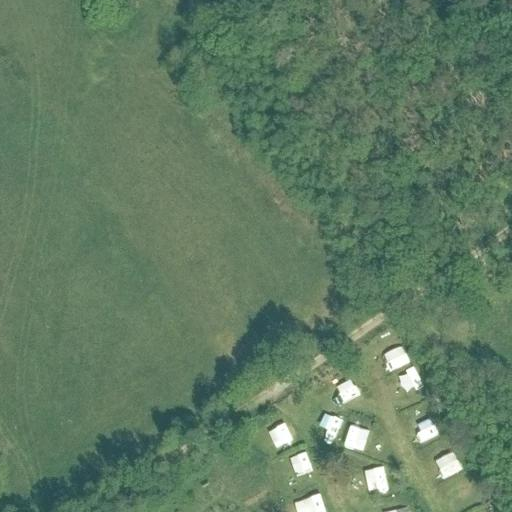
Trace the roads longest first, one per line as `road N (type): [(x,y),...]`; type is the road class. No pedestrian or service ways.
road 1 (track): [(440,277),(92,511)]
road 2 (track): [(440,277),(399,191),(395,113),(342,0)]
